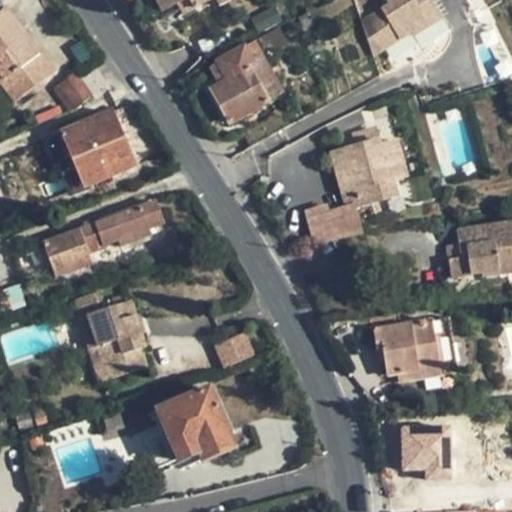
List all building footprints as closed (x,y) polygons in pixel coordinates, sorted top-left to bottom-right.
[(155,0),(162,12),(177,4),(185,0),(187,0),(193,10),(211,0),(155,0)] [(183,16),(193,10),(187,0),(185,0),(177,4),(183,16)] [(384,0),(353,0),(360,22),(387,5),(385,1),(384,0)] [(387,5),(360,22),(379,76),(414,61),(421,58),(423,57),(428,54),(430,51),(432,48),(433,45),(433,42),(449,31),(442,18),(430,0),(386,0),(385,1),(387,5)] [(54,73),(5,8),(0,11),(0,85),(14,104),(54,73)] [(280,29),(258,40),(267,58),(288,46),(280,29)] [(262,59),(252,42),(244,47),(253,64),(262,59)] [(253,64),(244,47),(217,62),(227,81),(221,84),(211,90),(229,124),(268,103),(257,85),(271,77),(262,59),(253,64)] [(210,66),(221,84),(227,81),(217,62),(210,66)] [(94,99),(109,89),(94,67),(79,77),(92,97),(94,99)] [(52,88),(70,113),(92,97),(79,77),(75,71),(52,88)] [(281,95),(271,77),(257,85),(268,103),(281,95)] [(114,111),(60,133),(82,187),(137,165),(114,111)] [(245,132),(253,146),(289,127),(285,118),(271,113),(266,121),(245,132)] [(375,129),(354,135),(355,139),(358,151),(345,155),(344,150),(331,154),(346,208),(354,206),(354,208),(397,195),(393,183),(387,163),(391,162),(385,142),(378,144),(375,129)] [(82,187),(60,133),(46,139),(69,193),(82,187)] [(355,139),(341,143),(344,150),(345,155),(358,151),(355,139)] [(406,179),(395,139),(385,142),(391,162),(387,163),(393,183),(406,179)] [(157,201),(42,244),(55,278),(93,265),(89,254),(104,250),(103,247),(118,241),(120,247),(152,235),(149,229),(165,224),(157,201)] [(354,208),(354,206),(346,208),(330,213),(328,206),(306,212),(314,242),(361,233),(354,208)] [(511,222),(456,231),(458,245),(460,258),(448,260),(451,278),(481,274),(481,278),(511,273),(511,222)] [(460,258),(458,245),(445,246),(448,260),(460,258)] [(97,292),(76,299),(82,316),(79,317),(90,351),(97,348),(99,347),(104,359),(111,380),(147,369),(140,350),(145,348),(130,301),(98,311),(95,302),(100,301),(97,292)] [(432,320),(372,330),(376,354),(382,353),(386,377),(396,375),(440,367),(432,320)] [(223,366),(252,356),(244,333),(215,343),(223,366)] [(111,380),(104,359),(101,360),(93,363),(99,384),(111,380)] [(440,367),(396,375),(398,384),(441,376),(440,367)] [(209,389),(158,410),(167,432),(145,441),(157,469),(179,459),(180,462),(200,453),(203,460),(233,447),(209,389)] [(444,410),(445,438),(462,436),(460,409),(444,410)]
